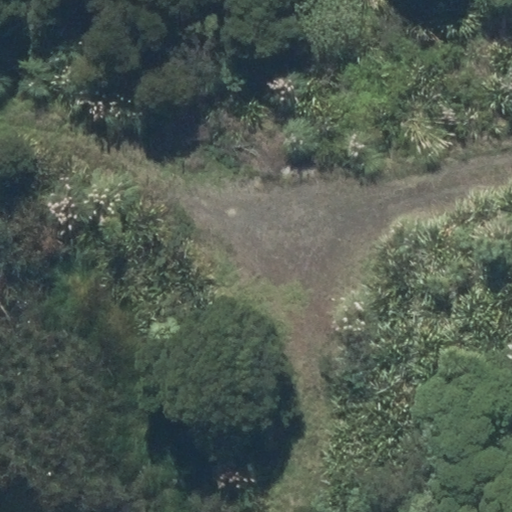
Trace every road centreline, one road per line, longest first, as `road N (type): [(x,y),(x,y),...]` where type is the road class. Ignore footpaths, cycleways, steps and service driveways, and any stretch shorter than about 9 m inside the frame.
road 1 (track): [(511,186),(339,209),(322,511)]
road 2 (track): [(0,123),(231,196)]
